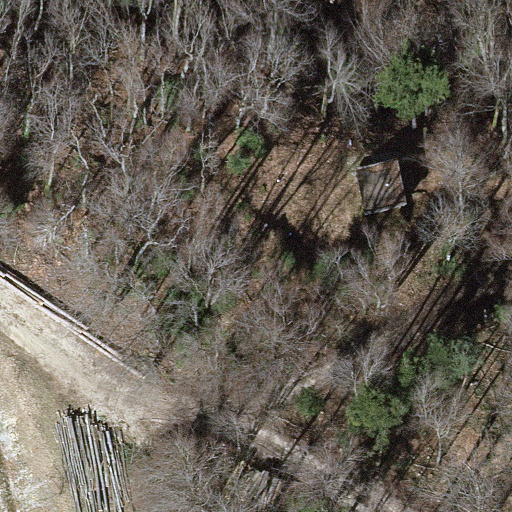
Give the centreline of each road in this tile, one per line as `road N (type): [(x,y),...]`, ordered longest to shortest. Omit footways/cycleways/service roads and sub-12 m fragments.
road 1 (track): [(0,299),(106,387),(229,421)]
road 2 (track): [(229,421),(392,511)]
road 3 (track): [(106,387),(107,511)]
